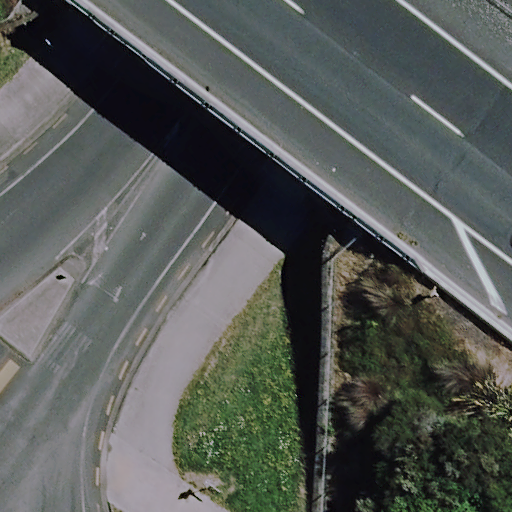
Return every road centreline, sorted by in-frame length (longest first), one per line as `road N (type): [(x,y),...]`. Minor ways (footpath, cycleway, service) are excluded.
road 1 (tertiary): [(0,360),(279,0)]
road 2 (motorway): [(511,175),(284,0)]
